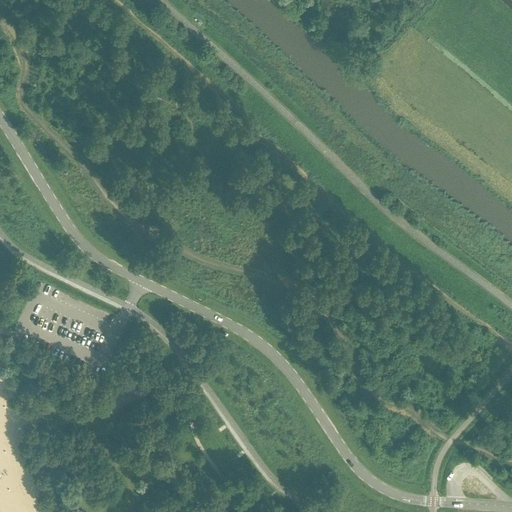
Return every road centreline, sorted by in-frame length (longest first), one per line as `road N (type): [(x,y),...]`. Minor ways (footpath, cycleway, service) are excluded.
road 1 (unknown): [(0,6),(25,56),(21,101),(133,224),(206,263),(313,297),(367,390),(443,438),(511,461)]
road 2 (unclassified): [(511,507),(415,500),(363,476),(258,341),(89,252),(0,118)]
